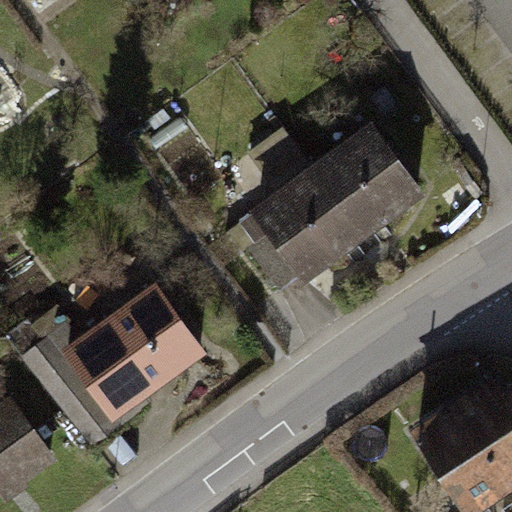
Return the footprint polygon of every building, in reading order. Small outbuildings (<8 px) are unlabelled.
[(343,153),(319,170),(364,231),(421,189),(377,129),(374,130),(362,114),(331,137),(343,153)] [(277,170),(304,150),(289,129),(261,148),(277,170)] [(319,170),(231,234),(244,253),(253,246),(284,289),(364,231),(319,170)] [(204,347),(160,288),(84,343),(70,323),(29,353),(86,430),(114,409),(116,412),(204,347)] [(511,408),(496,384),(422,432),(471,507),(511,480),(511,408)] [(54,455),(15,402),(0,412),(0,482),(6,491),(54,455)]
